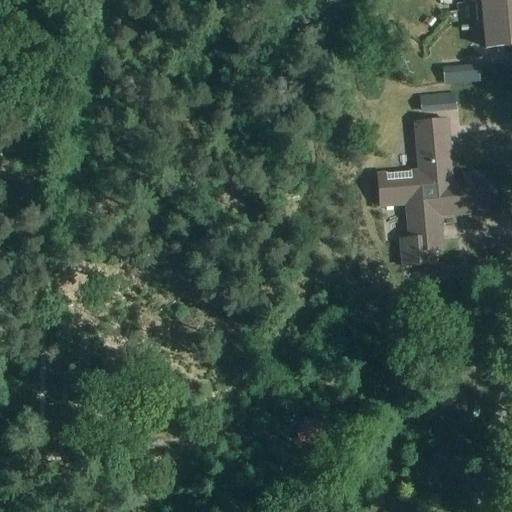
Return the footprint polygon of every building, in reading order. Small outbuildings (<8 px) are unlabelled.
[(511,0),(469,0),(475,5),(477,24),(483,24),(484,39),(485,49),(503,47),(511,46),(511,0)] [(441,69),(443,87),(479,84),(477,66),(441,69)] [(418,172),(376,175),(379,207),(405,205),(408,239),(400,240),(402,267),(433,264),(432,251),(441,250),(438,217),(489,212),(488,206),(495,205),(493,173),(463,176),(463,182),(451,184),(448,142),(446,120),(433,122),(414,123),(418,172)] [(441,274),(442,292),(478,290),(476,272),(441,274)] [(303,418),(295,440),(318,448),(325,425),(303,418)]
